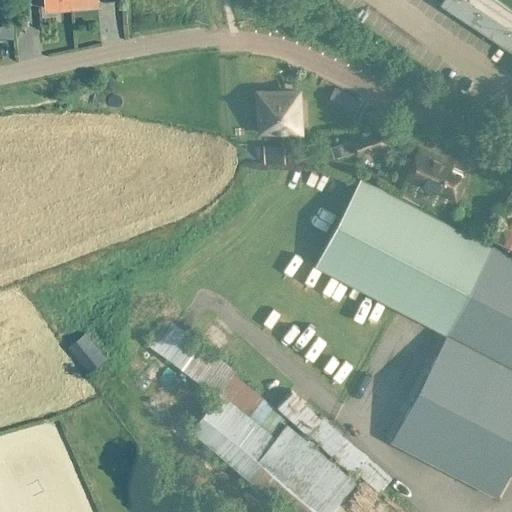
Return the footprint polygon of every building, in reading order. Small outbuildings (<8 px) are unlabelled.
[(43,0),(44,9),(70,6),(69,0),(43,0)] [(511,19),(483,0),(445,0),(511,44),(511,19)] [(0,36),(12,37),(12,24),(0,23),(0,36)] [(259,112),(262,112),(263,124),(300,122),(299,103),(293,103),(292,84),(277,85),(277,83),(257,84),(259,112)] [(381,121),(349,133),(356,150),(387,140),(381,121)] [(418,142),(406,169),(455,191),(464,171),(460,169),(462,165),(450,160),(452,156),(418,142)] [(511,459),(511,249),(360,169),(315,257),(447,324),(391,433),(497,488),(511,459)] [(511,213),(501,237),(511,242),(511,213)] [(256,290),(249,298),(267,313),(274,306),(256,290)] [(373,318),(385,299),(374,292),(362,311),(373,318)] [(167,313),(149,335),(180,360),(179,361),(215,389),(194,415),(189,421),(246,469),(296,511),(324,511),(355,474),(286,415),(289,412),(263,392),(264,392),(232,366),(233,364),(199,336),(198,337),(167,313)] [(274,325),(267,332),(284,349),(291,341),(274,325)] [(84,334),(66,347),(85,373),(103,360),(84,334)] [(341,346),(334,367),(349,372),(356,351),(341,346)] [(322,408),(320,410),(290,383),(276,398),(324,442),(326,445),(327,444),(352,465),(354,464),(380,485),(391,471),(365,450),(368,447),(345,427),(344,428),(322,408)] [(407,497),(423,503),(427,493),(411,486),(407,497)] [(390,493),(383,503),(396,511),(399,511),(406,503),(390,493)] [(429,499),(423,509),(429,511),(445,511),(447,509),(429,499)]
